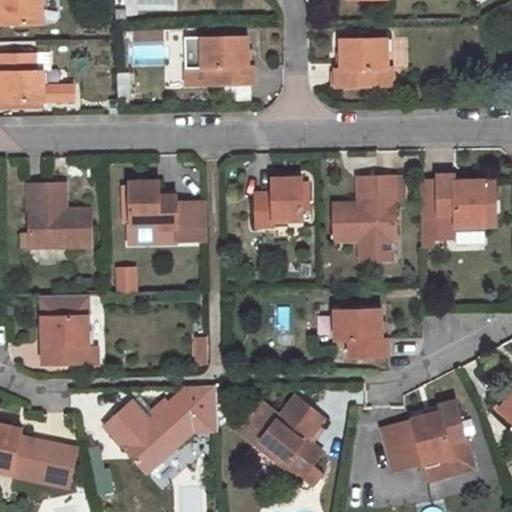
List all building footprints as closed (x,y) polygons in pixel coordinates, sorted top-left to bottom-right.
[(0,0),(0,24),(42,23),(41,0),(0,0)] [(203,67),(202,37),(185,37),(184,85),(217,85),(217,67),(203,67)] [(217,67),(217,85),(255,83),(254,66),(250,66),(248,37),(202,37),(203,67),(217,67)] [(386,37),(339,38),(340,68),(333,69),(334,86),(392,85),(391,67),(386,67),(386,37)] [(35,55),(0,55),(0,100),(42,100),(72,99),(72,83),(42,83),(42,72),(36,72),(35,55)] [(42,100),(0,100),(0,108),(43,107),(42,100)] [(420,180),(421,246),(431,246),(431,238),(452,238),(452,226),(456,226),(456,242),(485,242),(485,226),(497,225),(496,179),(456,180),(456,174),(438,174),(438,180),(420,180)] [(303,220),(302,211),(301,182),(301,178),(272,179),(272,193),(256,193),(257,227),(274,226),(274,221),(303,220)] [(395,178),(365,179),(365,203),(359,203),(333,204),(334,241),(360,240),(391,239),(396,239),(395,200),(395,181),(395,178)] [(395,181),(395,200),(403,200),(403,181),(395,181)] [(129,187),(131,223),(161,222),(161,229),(176,229),(176,239),(204,238),(203,201),(177,201),(177,195),(159,195),(159,182),(129,183),(129,187)] [(301,182),(302,211),(310,212),(309,182),(301,182)] [(92,209),(66,209),(60,210),(59,184),(29,185),(30,247),(92,246),(92,209)] [(123,223),(131,223),(129,187),(122,187),(123,223)] [(391,239),(360,240),(360,260),(392,259),(391,239)] [(44,364),(83,363),(82,353),(81,345),(88,345),(87,295),(42,296),(43,317),(44,364)] [(349,339),(350,356),(389,355),(388,347),(388,338),(382,339),(381,309),(336,310),(336,340),(349,339)] [(301,354),(298,326),(270,328),(273,356),(301,354)] [(82,353),(83,363),(97,364),(98,352),(82,353)] [(193,431),(218,432),(218,415),(218,386),(188,387),(169,404),(145,424),(128,405),(105,425),(146,471),(193,431)] [(511,394),(499,408),(511,420),(511,394)] [(139,396),(128,405),(145,424),(169,404),(165,400),(152,411),(139,396)] [(285,419),(301,400),(295,396),(279,415),(285,419)] [(260,401),(238,431),(286,469),(289,466),(303,478),(304,476),(315,485),(325,473),(313,464),(323,452),(309,440),(310,439),(321,424),(325,420),(301,400),(285,419),(279,415),(260,401)] [(381,427),(393,472),(424,464),(451,455),(448,442),(466,437),(456,401),(438,405),(440,411),(381,427)] [(0,469),(12,473),(20,436),(21,428),(0,423),(0,469)] [(327,428),(321,424),(310,439),(315,442),(327,428)] [(20,436),(12,473),(33,476),(44,468),(49,442),(20,436)] [(428,481),(474,468),(466,437),(448,442),(451,455),(424,464),(428,481)] [(44,468),(33,476),(68,483),(75,446),(49,442),(44,468)]
